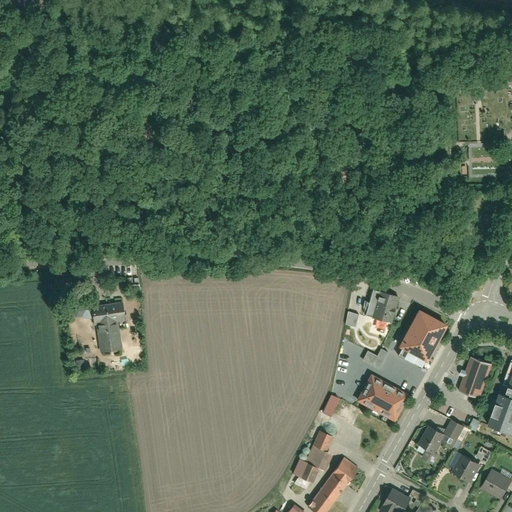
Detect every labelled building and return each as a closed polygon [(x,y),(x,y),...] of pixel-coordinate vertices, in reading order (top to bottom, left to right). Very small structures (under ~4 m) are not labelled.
[(83,291),(69,294),(71,311),(76,315),(83,315),(90,319),(93,318),(94,325),(97,325),(101,352),(121,348),(117,322),(125,321),(122,303),(92,307),(92,311),(88,312),(85,309),(83,291)] [(392,323),(398,297),(377,293),(372,318),(392,323)] [(398,356),(413,364),(418,356),(427,360),(446,325),(419,310),(400,346),(403,347),(398,356)] [(349,311),(347,324),(357,326),(360,313),(349,311)] [(381,368),(389,351),(382,348),(379,354),(370,350),(365,361),(381,368)] [(497,365),(472,357),(466,374),(460,391),(485,399),(497,365)] [(511,430),(511,361),(490,422),(511,430)] [(394,420),(408,395),(371,376),(358,400),(394,420)] [(334,416),(342,397),(333,393),(325,412),(334,416)] [(471,428),(479,430),(482,420),(474,417),(471,428)] [(448,434),(443,442),(454,448),(466,426),(453,419),(446,433),(448,434)] [(446,433),(430,424),(419,445),(428,450),(436,454),(437,452),(443,442),(448,434),(446,433)] [(326,456),(333,438),(319,432),(306,464),(300,462),(293,478),(313,486),(318,473),(325,475),(332,458),(326,456)] [(478,459),(489,462),(493,450),(482,447),(478,459)] [(436,454),(428,450),(423,458),(435,464),(440,454),(437,452),(436,454)] [(454,471),(473,482),(483,464),(464,454),(454,471)] [(328,511),(357,470),(342,461),(308,511),(309,511),(328,511)] [(505,497),(511,483),(511,478),(492,467),(481,486),(504,499),(505,497)] [(398,511),(404,511),(412,498),(392,486),(379,509),(384,511),(393,511),(395,510),(398,511)] [(433,511),(436,508),(424,501),(418,511),(433,511)]
